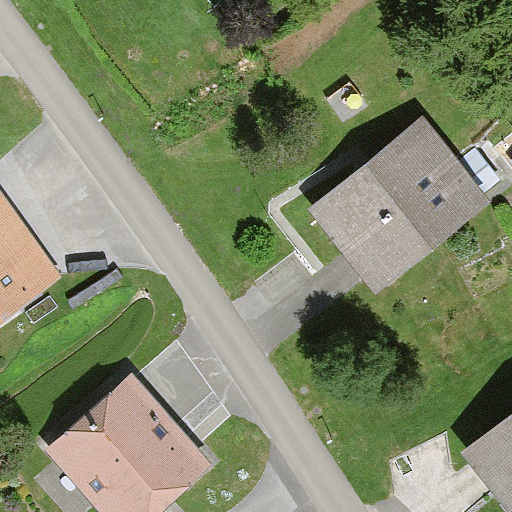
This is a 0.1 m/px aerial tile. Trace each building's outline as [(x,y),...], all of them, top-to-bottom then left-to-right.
[(422,131),(325,210),(352,243),(346,248),(369,277),(501,170),(482,147),(454,170),(422,131)] [(511,131),(493,147),(511,169),(511,131)] [(0,243),(21,228),(0,198),(0,309),(27,290),(0,252),(0,243)] [(131,381),(56,447),(113,511),(141,511),(200,460),(131,381)] [(511,423),(484,446),(508,477),(498,486),(511,503),(511,423)]
